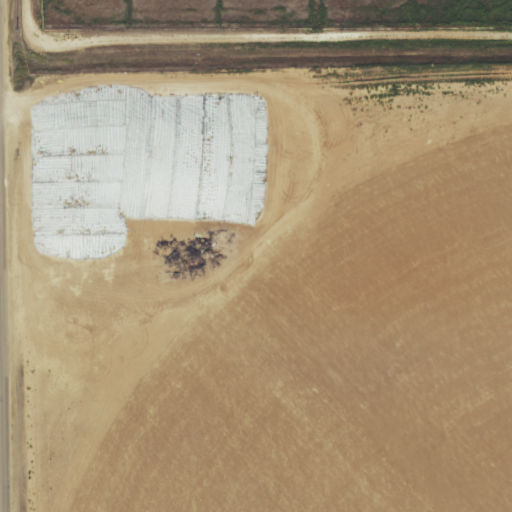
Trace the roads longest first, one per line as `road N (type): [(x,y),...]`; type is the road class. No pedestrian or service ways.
road 1 (residential): [(511,51),(43,50),(27,40),(26,0)]
road 2 (residential): [(3,511),(0,279)]
